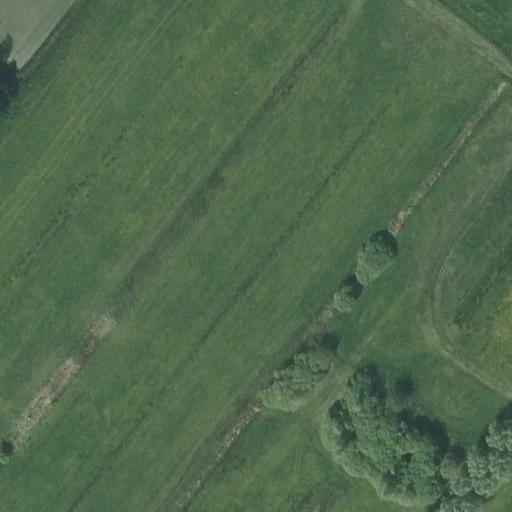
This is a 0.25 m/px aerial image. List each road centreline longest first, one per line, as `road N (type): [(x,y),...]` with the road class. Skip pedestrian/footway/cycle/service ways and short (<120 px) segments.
road 1 (track): [(511,395),(449,353),(433,328),(432,308),(438,266),(511,153)]
road 2 (track): [(511,74),(415,0)]
